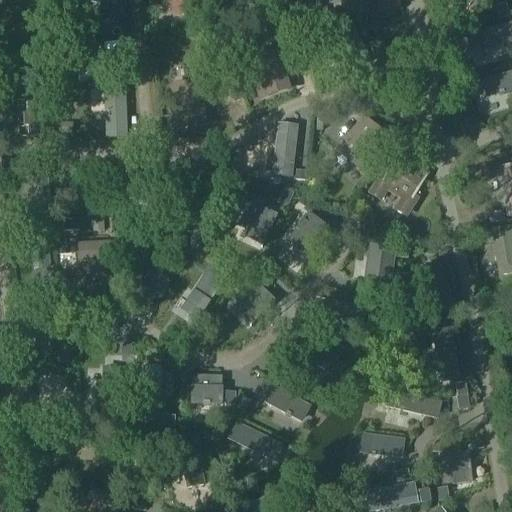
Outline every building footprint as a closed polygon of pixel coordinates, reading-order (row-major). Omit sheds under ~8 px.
[(204,0),(171,0),(172,18),(198,17),(197,6),(205,6),(204,0)] [(231,0),(232,9),(249,8),(250,19),(263,18),(261,0),(231,0)] [(397,0),(346,0),(348,6),(376,1),(379,17),(400,13),(397,0)] [(511,25),(463,38),(468,58),(511,46),(511,25)] [(350,27),(321,43),(341,82),(370,66),(350,27)] [(156,51),(159,72),(177,70),(174,49),(156,51)] [(52,50),(4,56),(6,71),(53,65),(52,50)] [(280,50),(247,61),(259,100),(293,89),(280,50)] [(113,69),(77,72),(78,84),(114,81),(113,69)] [(511,74),(480,83),(485,101),(511,93),(511,74)] [(202,85),(168,91),(175,130),(209,125),(202,85)] [(238,89),(219,90),(221,120),(239,119),(238,89)] [(104,91),(105,142),(126,141),(125,91),(104,91)] [(40,100),(26,100),(27,115),(27,129),(28,139),(42,138),(40,100)] [(392,143),(362,118),(333,153),(363,178),(392,143)] [(277,126),(271,179),(291,181),(297,128),(277,126)] [(427,177),(396,157),(387,171),(383,169),(366,196),(380,204),(386,195),(399,203),(393,212),(406,220),(418,200),(415,198),(427,177)] [(511,168),(499,171),(507,221),(511,219),(511,168)] [(126,189),(125,201),(161,204),(162,188),(154,187),(155,172),(121,169),(119,188),(126,189)] [(47,180),(33,181),(37,218),(51,217),(47,180)] [(80,234),(78,182),(57,183),(60,235),(80,234)] [(269,215),(287,215),(287,194),(269,194),(269,215)] [(253,198),(237,231),(248,236),(245,242),(263,251),(278,219),(263,212),(267,205),(253,198)] [(198,212),(186,214),(190,250),(206,248),(205,240),(220,238),(216,203),(197,205),(198,212)] [(307,216),(285,244),(308,262),(330,234),(307,216)] [(46,229),(29,231),(34,273),(52,270),(46,229)] [(511,242),(510,229),(490,232),(498,279),(511,276),(511,242)] [(97,288),(114,286),(110,244),(77,247),(79,264),(95,263),(97,288)] [(390,288),(395,251),(369,247),(363,285),(390,288)] [(129,258),(136,294),(148,291),(149,298),(168,294),(162,260),(146,263),(144,255),(129,258)] [(439,265),(421,271),(438,322),(455,316),(439,265)] [(209,269),(178,314),(194,325),(225,280),(209,269)] [(257,276),(232,303),(241,311),(236,316),(251,329),(275,304),(263,293),(268,286),(257,276)] [(315,301),(311,322),(360,332),(364,312),(315,301)] [(212,326),(219,346),(242,337),(235,318),(212,326)] [(451,333),(433,336),(441,386),(459,383),(451,333)] [(292,337),(283,353),(330,378),(338,361),(292,337)] [(39,339),(32,353),(66,369),(73,355),(39,339)] [(91,423),(101,423),(120,424),(123,372),(103,371),(102,392),(92,392),(91,423)] [(142,372),(140,425),(157,426),(159,373),(142,372)] [(191,378),(191,409),(221,410),(221,379),(191,378)] [(263,386),(255,403),(302,427),(310,410),(263,386)] [(390,393),(386,411),(435,423),(440,406),(390,393)] [(235,426),(227,443),(275,466),(283,449),(235,426)] [(53,437),(52,452),(95,455),(95,440),(53,437)] [(362,438),(360,455),(401,460),(403,443),(362,438)] [(175,443),(185,492),(204,488),(194,439),(175,443)] [(119,448),(118,462),(133,463),(151,464),(159,464),(160,450),(119,448)] [(468,456),(438,459),(441,489),(471,486),(468,456)] [(24,511),(10,483),(0,488),(0,511),(24,511)] [(413,485),(364,494),(367,511),(382,511),(417,506),(413,485)] [(282,488),(241,511),(279,511),(291,505),(282,488)] [(89,490),(86,501),(117,510),(120,499),(89,490)]
